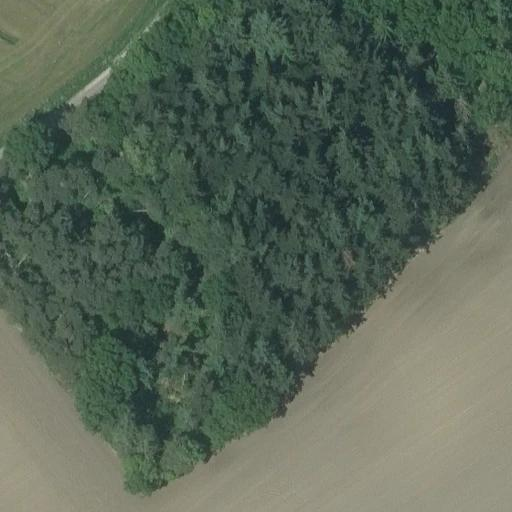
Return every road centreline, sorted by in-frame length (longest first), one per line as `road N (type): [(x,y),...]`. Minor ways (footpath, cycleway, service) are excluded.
road 1 (unclassified): [(0,158),(137,57),(179,0)]
road 2 (track): [(340,0),(460,74),(511,117)]
